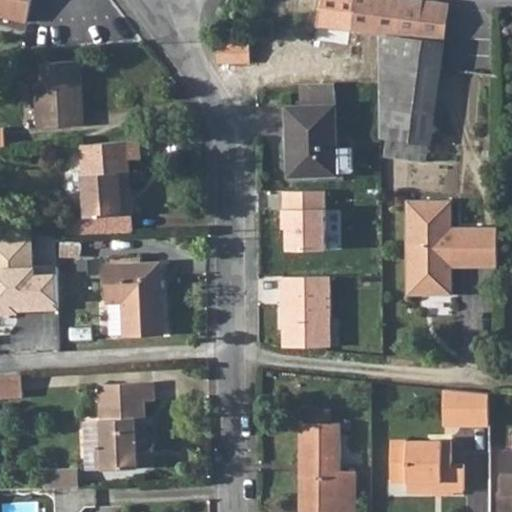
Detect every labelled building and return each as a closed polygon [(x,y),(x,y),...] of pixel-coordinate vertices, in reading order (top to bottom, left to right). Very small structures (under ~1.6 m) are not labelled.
[(0,0),(0,15),(28,21),(32,0),(0,0)] [(353,0),(322,0),(318,25),(331,27),(348,29),(353,0)] [(353,0),(348,29),(364,32),(380,34),(444,43),(449,3),(427,0),(424,0),(353,0)] [(364,32),(364,77),(381,77),(380,34),(364,32)] [(431,144),(444,43),(380,34),(381,77),(382,138),(431,144)] [(250,63),(249,40),(218,40),(219,63),(250,63)] [(39,128),(85,125),(81,60),(35,63),(39,128)] [(336,84),(303,84),(303,105),(337,105),(336,84)] [(338,172),(337,148),(337,105),(303,105),(288,105),(290,175),(338,174),(338,172)] [(129,159),(142,158),(141,140),(82,144),(87,217),(133,214),(129,159)] [(387,153),(433,157),(434,145),(388,141),(387,153)] [(353,172),(353,148),(337,148),(338,172),(353,172)] [(327,191),(283,190),(283,228),(286,228),(286,249),(326,250),(327,191)] [(453,199),(408,199),(408,284),(432,284),(432,294),(453,294),(453,266),(483,266),(483,226),(453,226),(453,199)] [(87,217),(67,218),(68,234),(134,231),(133,214),(87,217)] [(498,226),(483,226),(483,266),(498,266),(498,226)] [(0,315),(17,315),(16,304),(36,304),(36,311),(57,310),(57,303),(57,292),(56,268),(33,269),(32,237),(0,237),(0,315)] [(126,334),(165,333),(161,262),(107,264),(109,302),(124,301),(126,334)] [(332,275),(278,275),(278,307),(282,307),(282,347),(332,346),(332,275)] [(109,302),(111,334),(126,334),(124,301),(109,302)] [(0,396),(24,395),(23,374),(0,375),(0,396)] [(157,399),(156,381),(99,384),(101,420),(103,447),(97,447),(98,469),(145,466),(144,438),(148,438),(146,400),(157,399)] [(491,393),(446,388),(446,424),(491,424),(491,393)] [(330,409),(311,409),(311,423),(301,423),(302,465),(309,465),(309,503),(340,503),(339,511),(356,511),(357,471),(341,471),(342,423),(330,423),(330,409)] [(103,447),(101,420),(84,421),(87,470),(98,469),(97,447),(103,447)] [(465,467),(452,467),(452,441),(392,440),(392,480),(408,480),(408,490),(464,491),(465,467)] [(309,465),(302,465),(301,511),(339,511),(340,503),(309,503),(309,465)] [(48,470),(50,487),(85,485),(84,468),(48,470)]
